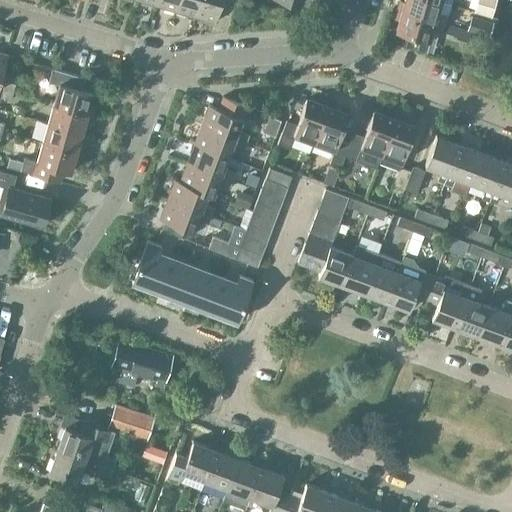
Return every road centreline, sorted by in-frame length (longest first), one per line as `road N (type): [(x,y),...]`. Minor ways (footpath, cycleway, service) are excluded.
road 1 (residential): [(500,511),(243,416),(236,397),(248,362)]
road 2 (residential): [(49,297),(127,177),(166,63)]
road 3 (residential): [(272,298),(511,391)]
road 4 (residential): [(248,362),(72,297),(49,297)]
road 5 (residential): [(166,63),(345,57)]
road 6 (residential): [(345,57),(511,123)]
road 7 (residential): [(166,63),(0,12)]
road 8 (residential): [(0,428),(49,297)]
